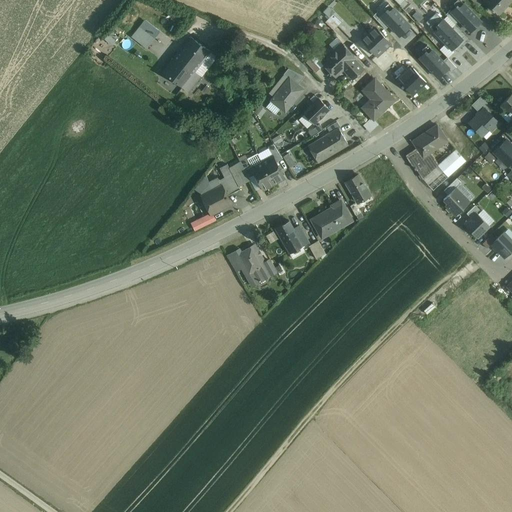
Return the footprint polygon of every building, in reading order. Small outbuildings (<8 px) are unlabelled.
[(511,0),(485,0),(491,6),(488,8),(492,12),(494,9),(499,14),(511,0)] [(481,21),(464,4),(460,8),(458,6),(452,11),(471,31),(481,21)] [(410,26),(391,6),(380,17),(399,37),(410,26)] [(414,13),(421,18),(425,14),(418,8),(414,13)] [(342,22),(334,14),(330,18),(338,26),(342,22)] [(145,48),(160,31),(145,18),(130,35),(145,48)] [(338,26),(330,18),(326,22),(334,30),(338,26)] [(462,39),(443,20),(438,25),(440,28),(435,32),(452,49),(462,39)] [(391,44),(376,27),(369,34),(384,50),(391,44)] [(108,29),(103,37),(111,43),(117,36),(108,29)] [(384,50),(369,34),(362,40),(365,43),(377,56),(384,50)] [(191,37),(163,72),(189,91),(217,56),(191,37)] [(354,58),(342,45),(335,51),(333,51),(331,53),(331,55),(323,63),(335,75),(344,67),(354,78),(363,70),(353,59),(354,58)] [(449,68),(433,50),(428,54),(426,52),(420,57),(439,77),(449,68)] [(321,66),(314,55),(307,60),(314,71),(321,66)] [(448,57),(444,60),(451,70),(456,67),(448,57)] [(427,83),(412,66),(405,73),(420,89),(427,83)] [(305,76),(289,68),(284,74),(289,78),(290,78),(298,85),(305,76)] [(420,89),(405,73),(398,79),(413,95),(420,89)] [(298,85),(290,78),(289,78),(272,100),(281,108),(286,112),(304,89),(298,85)] [(395,100),(375,78),(363,90),(372,99),(363,107),(374,119),(395,100)] [(511,93),(500,105),(507,112),(511,117),(511,93)] [(476,109),(486,101),(480,95),(471,103),(476,109)] [(319,98),(304,113),(314,123),(320,118),(324,115),(323,114),(329,109),(319,98)] [(281,108),(272,100),(266,107),(276,114),(281,108)] [(498,122),(485,109),(471,123),(478,130),(482,135),(490,128),(491,129),(498,122)] [(511,118),(511,117),(507,112),(503,116),(508,122),(511,118)] [(337,121),(327,127),(330,132),(338,128),(340,126),(337,121)] [(320,124),(308,132),(312,137),(323,129),(320,124)] [(437,125),(413,141),(418,149),(424,157),(431,152),(448,141),(437,125)] [(330,132),(308,145),(319,162),(349,145),(338,128),(330,132)] [(508,166),(511,161),(511,144),(507,139),(494,151),(508,166)] [(424,157),(418,149),(407,157),(414,168),(415,168),(416,169),(423,178),(439,164),(431,152),(424,157)] [(439,164),(423,178),(434,190),(466,161),(456,149),(439,164)] [(283,155),(288,166),(295,163),(289,152),(283,155)] [(258,153),(248,159),(252,167),(262,161),(258,153)] [(285,178),(273,156),(262,161),(274,184),(285,178)] [(248,159),(247,158),(240,161),(244,168),(249,177),(255,174),(251,167),(252,167),(248,159)] [(240,161),(229,168),(232,173),(233,175),(244,168),(240,161)] [(274,184),(262,161),(252,167),(251,167),(255,174),(263,189),(274,184)] [(227,164),(220,168),(225,177),(232,173),(229,168),(227,164)] [(244,168),(233,175),(238,185),(250,179),(249,177),(244,168)] [(233,175),(232,173),(225,177),(220,179),(223,185),(228,195),(240,189),(238,185),(233,175)] [(359,174),(346,182),(358,203),(364,199),(371,195),(359,174)] [(223,185),(202,196),(211,214),(232,203),(228,195),(223,185)] [(456,188),(442,201),(456,215),(470,202),(456,188)] [(364,199),(358,203),(361,208),(367,204),(364,199)] [(341,201),(333,205),(334,207),(313,219),(318,228),(321,227),(324,232),(331,228),(332,231),(351,220),(341,201)] [(361,212),(356,203),(350,205),(356,215),(359,220),(364,217),(361,212)] [(491,226),(477,212),(465,224),(479,238),(491,226)] [(293,226),(297,223),(293,216),(289,219),(293,226)] [(289,220),(276,228),(285,245),(299,237),(298,234),(289,220)] [(309,242),(303,231),(298,234),(299,237),(304,245),(309,242)] [(511,239),(504,231),(492,243),(506,257),(511,250),(511,239)] [(299,237),(285,245),(290,253),(304,245),(299,237)] [(326,253),(318,240),(309,245),(316,258),(326,253)] [(263,266),(259,260),(263,258),(255,245),(240,253),(238,255),(243,263),(242,267),(248,277),(257,280),(259,282),(271,275),(265,264),(263,266)] [(238,250),(227,256),(236,271),(242,267),(243,263),(238,255),(240,253),(238,250)] [(278,271),(271,260),(265,264),(271,275),(278,271)]
